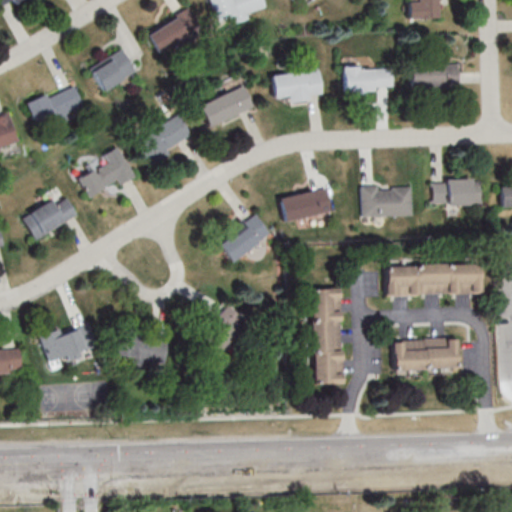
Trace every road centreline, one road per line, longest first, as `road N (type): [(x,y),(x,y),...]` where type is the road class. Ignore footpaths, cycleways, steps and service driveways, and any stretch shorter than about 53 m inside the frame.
road 1 (residential): [(511,133),(269,148),(28,295),(0,303)]
road 2 (tertiary): [(511,450),(0,466)]
road 3 (residential): [(98,252),(147,295),(169,289),(178,266),(158,215)]
road 4 (residential): [(0,69),(115,0)]
road 5 (residential): [(496,134),(491,0)]
